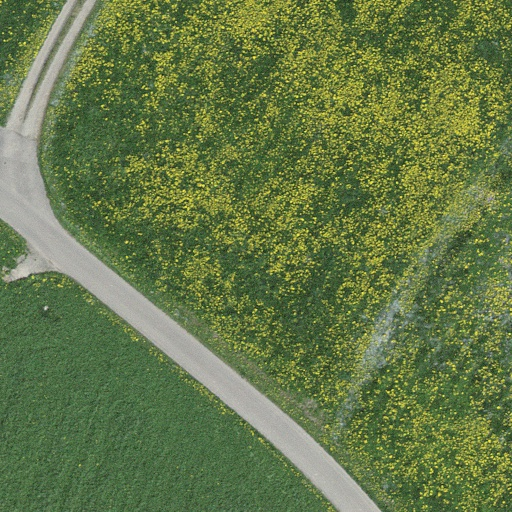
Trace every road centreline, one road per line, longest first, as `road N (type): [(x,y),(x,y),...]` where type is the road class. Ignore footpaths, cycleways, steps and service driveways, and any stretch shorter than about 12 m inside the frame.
road 1 (unclassified): [(360,511),(332,477),(0,206)]
road 2 (track): [(87,0),(0,190)]
